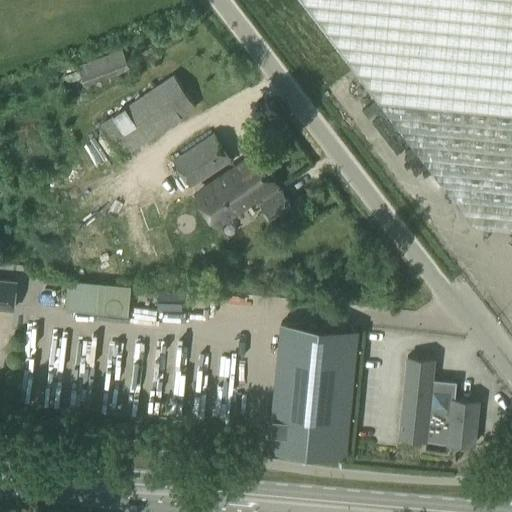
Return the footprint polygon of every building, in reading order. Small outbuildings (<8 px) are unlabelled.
[(511,0),(299,0),(454,200),(474,228),(511,231),(511,0)] [(121,50),(77,67),(83,86),(129,70),(121,50)] [(173,76),(100,126),(122,158),(195,108),(173,76)] [(213,134),(174,160),(191,185),(230,159),(213,134)] [(257,153),(196,193),(216,223),(260,194),(265,201),(261,204),(272,220),(292,207),(281,191),(279,192),(275,185),(276,184),(257,153)] [(78,181),(81,201),(137,193),(134,173),(78,181)] [(0,275),(0,303),(10,305),(14,277),(0,275)] [(44,301),(47,279),(38,278),(35,300),(44,301)] [(67,279),(65,308),(128,314),(131,284),(67,279)] [(155,291),(154,308),(179,309),(180,292),(155,291)] [(59,325),(75,321),(72,311),(56,316),(59,325)] [(278,321),(263,449),(340,457),(354,330),(278,321)] [(403,358),(393,439),(421,442),(421,441),(442,443),(441,445),(469,448),(474,405),(448,402),(449,391),(442,391),(443,387),(433,386),(433,390),(427,389),(430,362),(403,358)]
